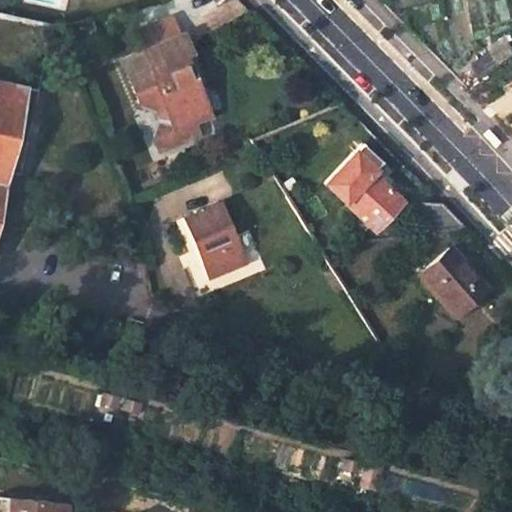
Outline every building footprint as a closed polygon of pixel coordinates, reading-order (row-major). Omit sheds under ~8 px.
[(188,54),(179,32),(121,58),(138,101),(150,107),(157,120),(153,137),(160,151),(197,134),(192,123),(209,115),(184,56),(188,54)] [(0,83),(0,186),(1,187),(6,167),(23,89),(15,87),(0,83)] [(35,91),(23,89),(6,167),(18,170),(35,91)] [(380,162),(360,143),(322,183),(373,230),(400,201),(370,173),(380,162)] [(442,204),(418,200),(404,215),(421,232),(463,226),(442,204)] [(218,203),(183,218),(208,277),(243,262),(218,203)] [(485,289),(447,247),(417,273),(456,316),(485,289)] [(70,495),(84,500),(80,481),(77,480),(70,495)] [(0,511),(62,511),(63,503),(0,497),(0,511)]
